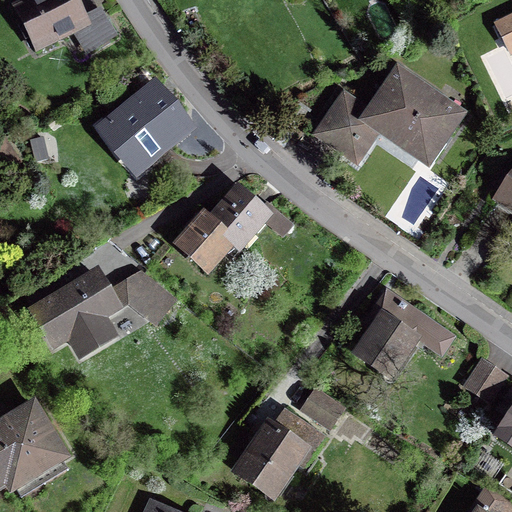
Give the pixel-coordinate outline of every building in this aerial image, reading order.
[(71,31),(86,24),(84,18),(75,0),(33,0),(16,9),(36,49),(71,31)] [(99,10),(84,18),(86,24),(71,31),(85,53),(86,55),(116,36),(99,10)] [(511,19),(497,26),(510,53),(511,51),(511,19)] [(460,117),(398,74),(371,114),(344,96),(316,136),(343,154),(366,122),(428,165),(460,117)] [(154,88),(102,131),(137,174),(190,131),(154,88)] [(0,140),(0,167),(3,172),(18,163),(4,139),(0,140)] [(511,176),(497,198),(511,208),(511,176)] [(205,217),(204,218),(239,248),(264,220),(283,235),(290,227),(267,207),(262,213),(238,192),(211,223),(205,217)] [(239,248),(204,218),(179,246),(207,271),(232,244),(238,249),(239,248)] [(130,287),(163,314),(173,302),(140,275),(130,287)] [(70,336),(81,355),(111,337),(100,318),(116,309),(108,296),(96,276),(77,288),(75,285),(62,293),(64,296),(35,313),(54,346),(70,336)] [(156,324),(163,314),(130,287),(126,284),(108,296),(116,309),(128,302),(156,324)] [(367,322),(376,328),(357,355),(390,378),(418,339),(442,356),(453,340),(386,294),(367,322)] [(488,404),(506,377),(483,361),(465,388),(488,404)] [(511,390),(498,411),(511,420),(499,438),(511,446),(511,390)] [(343,410),(316,392),(302,411),(330,430),(343,410)] [(0,452),(0,464),(9,479),(6,481),(12,490),(15,488),(62,460),(65,458),(33,406),(0,426),(0,447),(2,451),(0,452)] [(272,498),(303,452),(311,458),(323,440),(285,415),(274,431),(270,428),(238,474),(272,498)] [(0,484),(6,481),(9,479),(0,464),(0,452),(2,451),(0,447),(0,484)] [(62,460),(15,488),(21,499),(68,470),(62,460)] [(504,511),(509,506),(486,490),(470,511),(504,511)] [(175,511),(152,501),(146,511),(175,511)]
